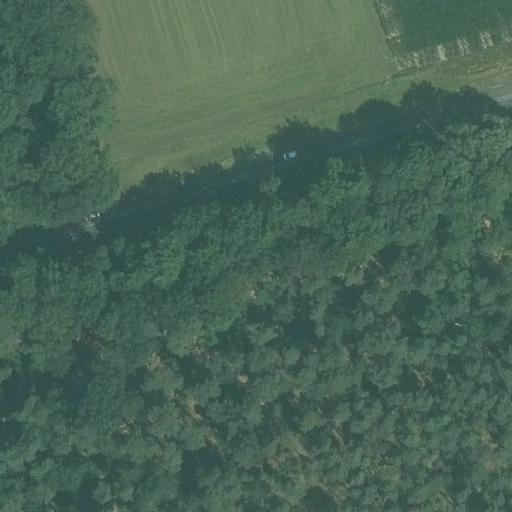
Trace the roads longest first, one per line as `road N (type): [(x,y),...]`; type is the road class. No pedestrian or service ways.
road 1 (primary): [(0,251),(511,95)]
road 2 (unclassified): [(0,303),(511,148)]
